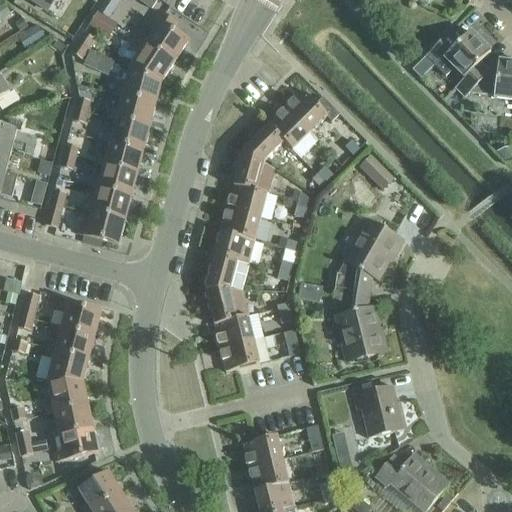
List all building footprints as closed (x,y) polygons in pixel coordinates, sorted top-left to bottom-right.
[(28,0),(47,13),(55,0),(28,0)] [(106,0),(103,6),(98,14),(108,20),(121,0),(106,0)] [(154,33),(146,45),(174,64),(188,44),(171,33),(176,24),(157,12),(146,28),(154,33)] [(454,70),(464,80),(478,66),(491,54),(470,34),(455,48),(445,39),(426,58),(445,78),(454,70)] [(84,35),(78,45),(88,52),(94,42),(84,35)] [(141,53),(129,70),(161,84),(174,64),(146,45),(136,38),(131,47),(141,53)] [(88,52),(78,45),(71,55),(81,62),(88,52)] [(493,100),(511,102),(511,64),(498,63),(496,78),(488,77),(488,76),(478,66),(464,80),(455,89),(465,99),(470,95),(493,98),(493,100)] [(113,97),(122,99),(155,108),(161,84),(129,70),(124,90),(116,88),(113,97)] [(0,79),(0,102),(5,110),(19,101),(14,92),(10,95),(0,79)] [(288,109),(285,111),(310,135),(327,118),(332,124),(339,116),(322,99),(315,106),(303,93),(294,102),(294,101),(292,102),(288,106),(287,108),(288,109)] [(107,120),(116,122),(149,131),(155,108),(122,99),(118,113),(110,111),(107,120)] [(78,100),(75,112),(87,114),(90,103),(78,100)] [(277,120),(268,128),(284,144),(300,161),(318,143),(310,135),(285,111),(283,113),(283,112),(281,113),(277,117),(276,119),(277,120)] [(87,114),(75,112),(72,123),(84,126),(87,114)] [(101,143),(110,146),(110,145),(143,154),(149,131),(116,122),(112,136),(103,134),(101,143)] [(0,127),(0,151),(11,154),(17,132),(0,127)] [(245,151),(243,153),(263,165),(284,144),(268,128),(260,136),(259,136),(257,136),(253,140),(253,142),(253,143),(251,145),(251,144),(249,145),(245,149),(244,151),(245,151)] [(345,149),(353,157),(360,151),(351,143),(345,149)] [(95,167),(104,169),(104,168),(137,177),(143,154),(110,145),(110,146),(106,160),(97,157),(95,167)] [(66,146),(63,158),(75,161),(78,149),(66,146)] [(0,151),(0,173),(5,175),(11,154),(0,151)] [(237,176),(234,188),(256,193),(267,196),(274,171),(263,165),(243,153),(242,156),(242,155),(240,157),(238,162),(239,164),(240,165),(239,167),(238,167),(237,168),(236,174),(236,176),(237,176)] [(365,167),(385,189),(397,179),(377,156),(365,167)] [(75,161),(63,158),(60,170),(72,172),(75,161)] [(89,190),(98,192),(131,200),(137,177),(104,168),(104,169),(100,183),(91,181),(89,190)] [(325,169),(319,175),(327,183),(333,177),(325,169)] [(327,183),(319,175),(312,181),(304,189),(312,198),(327,183)] [(44,199),(50,182),(41,179),(35,196),(44,199)] [(228,208),(228,211),(261,220),(267,196),(256,193),(234,188),(231,199),(230,199),(228,200),(227,206),(228,208)] [(298,204),(296,209),(308,212),(311,200),(295,190),(292,203),(298,204)] [(83,213),(92,215),(125,224),(131,200),(98,192),(94,206),(85,204),(83,213)] [(54,193),(51,204),(63,207),(66,196),(54,193)] [(63,207),(51,204),(45,228),(57,231),(63,207)] [(308,212),(296,209),(294,218),(305,221),(308,212)] [(224,223),(221,234),(255,243),(261,220),(228,211),(227,214),(226,214),(224,215),(223,221),(224,223)] [(92,215),(88,229),(79,227),(77,236),(119,247),(125,224),(92,215)] [(337,276),(335,290),(368,295),(371,278),(378,282),(389,262),(400,242),(367,223),(344,263),(345,264),(338,276),(337,276)] [(218,246),(215,257),(237,263),(237,264),(249,267),(255,243),(221,234),(221,237),(220,237),(218,239),(217,244),(218,246)] [(278,249),(285,251),(296,254),(299,245),(281,240),(278,249)] [(207,290),(206,292),(230,293),(237,264),(237,263),(215,257),(212,269),(211,269),(210,271),(209,276),(209,278),(210,278),(209,281),(208,281),(207,282),(205,287),(206,289),(207,290)] [(282,263),(280,272),(291,275),(293,266),(282,263)] [(291,275),(280,272),(277,281),(289,284),(291,275)] [(10,279),(8,296),(22,297),(24,280),(10,279)] [(368,295),(335,290),(332,304),(334,305),(337,319),(336,319),(347,364),(384,355),(378,333),(379,332),(374,310),(366,312),(368,295)] [(212,315),(215,327),(237,322),(236,321),(248,319),(242,292),(230,293),(206,292),(207,295),(206,295),(205,297),(207,302),(208,304),(209,304),(210,306),(209,306),(208,308),(210,314),(211,315),(212,315)] [(27,295),(21,319),(33,322),(39,298),(27,295)] [(65,315),(62,329),(61,329),(95,338),(101,314),(59,303),(57,312),(65,315)] [(277,308),(279,317),(290,314),(288,305),(277,308)] [(290,314),(279,317),(281,326),(292,323),(290,314)] [(33,322),(21,319),(18,330),(30,334),(33,322)] [(219,348),(220,351),(254,342),(248,319),(236,321),(237,322),(215,327),(217,339),(216,341),(217,346),(219,348)] [(59,338),(55,352),(55,353),(89,361),(95,338),(61,329),(62,329),(53,327),(50,336),(59,338)] [(283,335),(289,359),(301,356),(295,332),(283,335)] [(12,354),(24,357),(27,345),(15,342),(12,354)] [(254,342),(220,351),(221,354),(220,354),(220,356),(221,361),(222,363),(223,363),(226,374),(259,366),(254,342)] [(53,361),(47,384),(83,384),(89,361),(55,353),(55,352),(47,350),(44,359),(53,361)] [(45,418),(54,416),(88,408),(83,384),(47,384),(52,407),(43,409),(45,418)] [(361,412),(368,441),(403,432),(396,401),(388,403),(385,390),(353,398),(357,413),(361,412)] [(50,441),(55,440),(59,439),(93,431),(88,408),(54,416),(57,430),(48,432),(50,441)] [(11,412),(13,424),(25,421),(23,410),(11,412)] [(306,431),(312,455),(324,452),(318,428),(306,431)] [(59,439),(55,440),(58,455),(54,455),(56,465),(98,455),(93,431),(59,439)] [(16,436),(18,448),(30,445),(28,433),(16,436)] [(248,467),(249,470),(282,462),(277,438),(243,446),(246,458),(245,458),(245,460),(246,466),(248,467)] [(30,445),(18,448),(21,459),(33,457),(30,445)] [(390,485),(422,511),(427,511),(447,489),(411,458),(404,467),(392,458),(375,479),(387,489),(390,485)] [(252,482),(255,493),(288,485),(282,462),(249,470),(250,473),(249,473),(248,475),(250,481),(251,482),(252,482)] [(0,468),(0,489),(12,485),(6,466),(0,468)] [(315,469),(318,478),(329,475),(327,466),(315,469)] [(80,511),(93,511),(121,495),(108,475),(79,493),(87,506),(79,510),(80,511)] [(257,506),(258,511),(280,511),(282,511),(294,509),(288,485),(255,493),(255,497),(254,499),(255,504),(257,506)] [(320,488),(322,496),(334,494),(331,485),(320,488)] [(334,494),(322,496),(324,505),(336,503),(334,494)] [(131,511),(121,495),(93,511),(131,511)]
